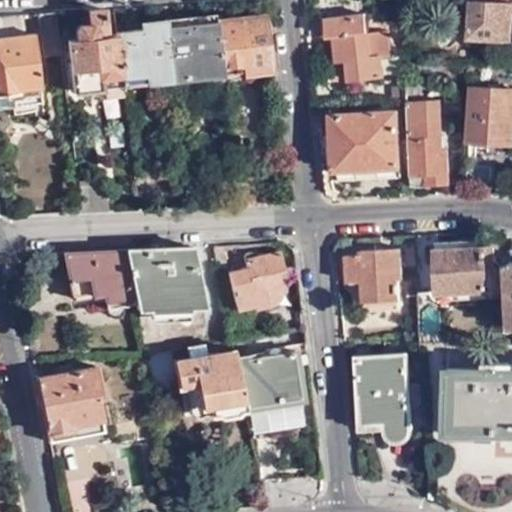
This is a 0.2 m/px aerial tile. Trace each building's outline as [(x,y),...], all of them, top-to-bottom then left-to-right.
[(462,0),(461,19),(471,19),(471,0),(462,0)] [(511,0),(471,0),(471,19),(470,35),(511,36),(511,0)] [(164,25),(170,78),(195,75),(196,88),(204,87),(203,81),(221,79),(214,20),(172,24),(169,3),(161,4),(164,25)] [(105,7),(89,8),(89,14),(81,14),(82,21),(78,21),(75,26),(75,36),(68,37),(73,88),(85,87),(87,97),(122,94),(122,90),(116,33),(108,33),(105,7)] [(56,11),(40,11),(44,53),(60,51),(56,11)] [(348,77),(382,73),(380,55),(391,54),(388,28),(366,31),(364,12),(325,16),(327,33),(333,33),(336,58),(346,58),(348,77)] [(214,20),(221,79),(241,77),(242,83),(249,82),(248,70),(271,67),(265,14),(214,20)] [(116,33),(122,90),(141,89),(142,94),(149,93),(148,80),(170,78),(164,25),(115,30),(116,33)] [(33,31),(0,34),(0,105),(11,104),(13,112),(42,109),(33,31)] [(511,140),(511,86),(500,86),(500,80),(488,80),(488,85),(472,84),(467,151),(473,152),(475,138),(511,140)] [(407,100),(409,184),(446,182),(445,149),(440,149),(439,100),(407,100)] [(400,147),(398,110),(333,113),(333,133),(328,133),(330,163),(335,163),(335,174),(400,172),(401,168),(406,168),(405,147),(400,147)] [(181,176),(184,205),(206,204),(203,174),(181,176)] [(250,175),(231,176),(234,203),(253,202),(250,175)] [(103,178),(74,181),(77,210),(105,209),(103,178)] [(122,247),(132,300),(134,306),(147,306),(148,309),(185,308),(185,304),(202,304),(191,244),(122,247)] [(504,283),(506,278),(504,271),(501,268),(498,267),(488,268),(486,244),(435,245),(437,289),(488,288),(488,281),(493,286),(500,285),(504,283)] [(402,276),(399,246),(360,249),(360,252),(347,253),(348,281),(363,280),(364,310),(398,307),(396,276),(402,276)] [(122,247),(60,250),(70,296),(76,295),(77,301),(104,296),(106,305),(112,311),(117,311),(119,309),(122,302),(132,300),(122,247)] [(284,276),(278,251),(256,255),(253,252),(250,250),(246,251),(242,253),(242,257),(244,267),(227,270),(233,309),(251,305),(252,308),(269,305),(275,301),(279,295),(279,291),(277,277),(284,276)] [(244,406),(249,431),(304,420),(291,350),(296,350),(295,341),(264,347),(264,352),(234,358),(244,406)] [(234,358),(232,349),(189,357),(189,351),(167,356),(169,362),(171,362),(177,386),(179,385),(185,414),(210,409),(211,412),(244,406),(234,358)] [(511,435),(511,361),(481,360),(481,366),(445,365),(443,433),(488,434),(511,435)] [(418,390),(417,361),(369,364),(370,400),(373,399),(374,428),(397,428),(397,436),(400,443),(405,446),(413,445),(418,442),(420,438),(419,411),(430,410),(429,390),(418,390)] [(53,372),(34,375),(46,440),(103,429),(102,424),(109,422),(105,403),(97,403),(94,391),(100,389),(95,365),(70,368),(68,363),(52,366),(53,372)]
